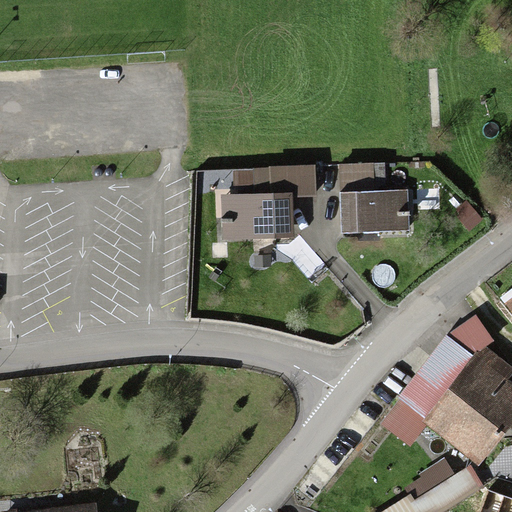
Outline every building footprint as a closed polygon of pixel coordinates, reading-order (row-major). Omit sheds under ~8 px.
[(377,166),(340,165),(338,218),(404,221),(405,189),(376,188),(377,166)] [(224,190),(223,228),(282,230),(284,189),(307,190),(308,169),(258,168),(257,191),(224,190)] [(456,325),(399,395),(473,455),(511,407),(511,384),(501,375),(507,367),(456,325)] [(462,466),(380,511),(436,511),(476,490),(462,466)] [(511,511),(511,493),(483,482),(470,511),(511,511)] [(97,511),(96,502),(6,511),(97,511)]
